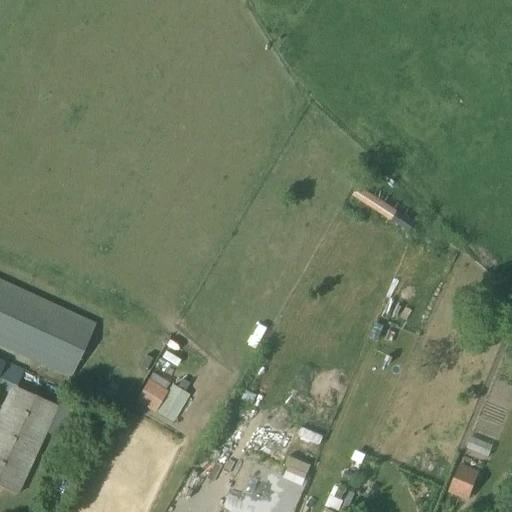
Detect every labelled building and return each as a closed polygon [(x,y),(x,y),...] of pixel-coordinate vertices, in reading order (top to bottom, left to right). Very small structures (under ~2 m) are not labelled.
[(0,280),(0,344),(71,377),(95,324),(0,280)] [(0,386),(9,391),(12,384),(14,385),(21,368),(0,358),(0,386)] [(152,377),(139,400),(176,420),(192,391),(175,382),(172,387),(152,377)] [(12,384),(9,391),(0,410),(0,486),(17,494),(58,405),(14,385),(12,384)] [(479,498),(483,465),(462,463),(458,495),(479,498)]
